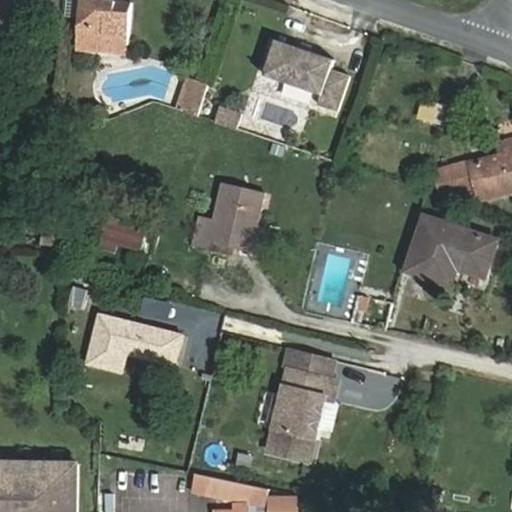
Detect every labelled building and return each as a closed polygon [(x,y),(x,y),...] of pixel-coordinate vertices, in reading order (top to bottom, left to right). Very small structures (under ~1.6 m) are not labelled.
[(0,0),(0,32),(15,33),(15,0),(0,0)] [(102,0),(84,0),(81,52),(113,55),(114,48),(129,49),(133,4),(102,1),(102,0)] [(335,61),(278,41),(266,77),(322,96),(319,105),(339,112),(351,77),(332,71),(335,61)] [(189,79),(178,110),(199,117),(210,86),(189,79)] [(422,100),(417,120),(444,126),(448,107),(422,100)] [(239,125),(242,111),(222,106),(219,121),(239,125)] [(511,191),(511,141),(505,143),(508,154),(471,163),(480,199),(511,191)] [(266,193),(225,183),(216,220),(202,217),(195,246),(210,250),(212,242),(252,252),(266,193)] [(108,216),(103,246),(144,254),(149,223),(108,216)] [(44,243),(62,246),(67,221),(49,218),(44,243)] [(497,242),(427,219),(410,270),(440,280),(445,264),(486,277),(497,242)] [(353,324),(387,332),(389,327),(397,295),(362,286),(353,324)] [(289,369),(333,380),(338,363),(290,351),(286,368),(289,369)] [(333,380),(289,369),(269,451),(313,462),(318,440),(312,438),(314,430),(320,432),(328,401),(336,402),(341,381),(333,380)] [(145,452),(148,430),(118,425),(115,447),(145,452)] [(232,447),(236,431),(216,426),(212,443),(232,447)] [(0,511),(84,511),(85,461),(0,459),(0,511)] [(271,490),(197,474),(193,493),(267,508),(271,490)]
